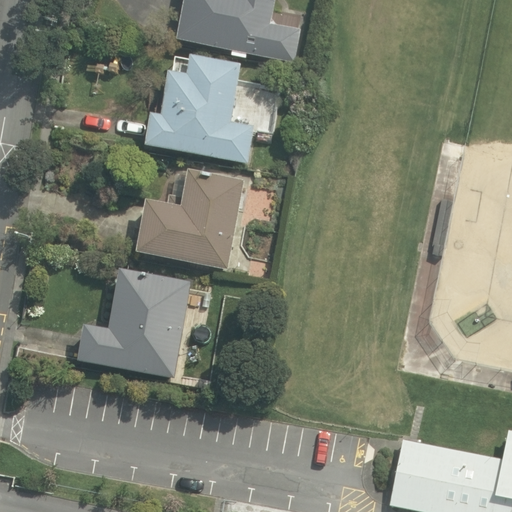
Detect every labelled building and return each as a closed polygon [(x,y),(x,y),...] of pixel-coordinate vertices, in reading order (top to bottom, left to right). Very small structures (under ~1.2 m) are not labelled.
[(276,6),(277,0),(180,0),(170,38),(294,69),(307,16),(276,6)] [(245,123),(248,72),(174,59),(164,107),(138,109),(131,147),(274,170),(281,128),(245,123)] [(246,228),(276,234),(286,188),(181,166),(172,207),(150,202),(145,228),(126,224),(119,256),(235,280),(246,228)] [(191,284),(116,272),(108,323),(86,320),(79,368),(175,383),(191,284)] [(404,439),(390,506),(419,511),(511,511),(511,432),(508,432),(503,459),(404,439)]
